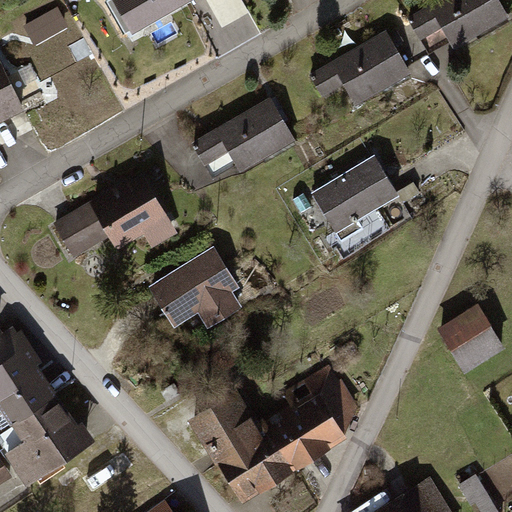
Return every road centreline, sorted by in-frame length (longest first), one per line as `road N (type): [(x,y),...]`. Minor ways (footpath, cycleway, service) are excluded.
road 1 (residential): [(330,511),(500,144)]
road 2 (residential): [(346,0),(0,203)]
road 3 (residential): [(0,276),(218,511)]
